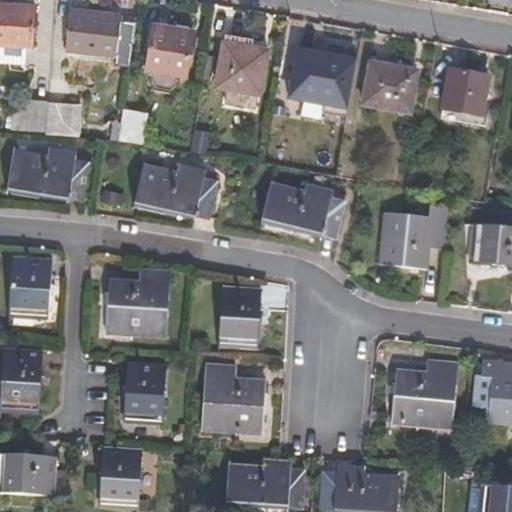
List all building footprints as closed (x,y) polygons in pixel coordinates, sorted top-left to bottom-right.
[(33,2),(0,1),(0,39),(33,40),(33,2)] [(119,6),(71,5),(69,44),(120,45),(119,6)] [(224,26),(225,13),(215,12),(214,25),(224,26)] [(194,23),(151,18),(145,66),(187,72),(194,23)] [(329,94),(335,48),(312,45),(313,35),(299,33),(297,42),(293,42),(289,78),(311,82),(310,91),(329,94)] [(221,38),(220,47),(264,53),(265,43),(221,38)] [(264,53),(220,47),(215,90),(259,96),(264,53)] [(409,62),(367,57),(362,98),(404,102),(409,62)] [(484,70),(446,65),(441,106),(479,111),(484,70)] [(257,111),(259,96),(215,90),(213,105),(257,111)] [(125,144),(146,147),(150,106),(129,103),(125,144)] [(54,138),(55,107),(28,106),(28,136),(54,138)] [(54,138),(83,141),(83,108),(55,107),(54,138)] [(89,167),(17,151),(8,187),(80,203),(89,167)] [(218,181),(144,165),(137,201),(211,216),(218,181)] [(351,204),(279,188),(271,225),(344,240),(351,204)] [(427,230),(383,228),(379,275),(422,279),(425,257),(440,258),(444,219),(429,217),(427,230)] [(511,247),(473,243),(468,284),(511,287),(511,247)] [(52,263),(15,260),(12,314),(48,316),(52,263)] [(162,343),(166,280),(137,277),(135,291),(106,288),(103,338),(162,343)] [(260,300),(223,298),(219,351),(257,353),(260,300)] [(43,361),(6,359),(2,412),(40,415),(43,361)] [(167,372),(130,368),(127,422),(164,425),(167,372)] [(233,376),(203,373),(199,437),(258,443),(262,392),(231,389),(233,376)] [(435,387),(406,386),(404,436),(460,441),(464,378),(436,376),(435,387)] [(511,380),(486,377),(485,392),(499,393),(495,434),(511,435),(511,380)] [(52,460),(0,455),(0,495),(50,499),(52,460)] [(140,461),(103,457),(99,506),(136,510),(140,461)] [(302,511),(304,474),(227,469),(224,507),(297,511),(302,511)] [(400,511),(403,482),(324,476),(322,511),(400,511)] [(511,511),(511,496),(489,495),(487,511),(511,511)]
